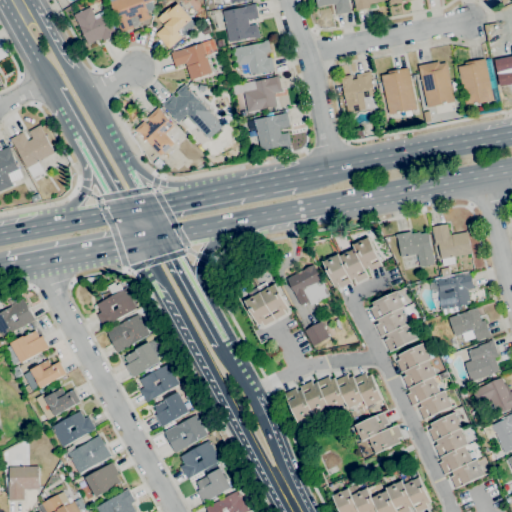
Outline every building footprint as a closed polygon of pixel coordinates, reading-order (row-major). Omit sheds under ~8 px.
[(121,32),(117,22),(108,0),(154,0),(144,3),(145,5),(149,4),(151,10),(147,12),(148,15),(149,14),(151,17),(138,22),(135,16),(130,18),(134,27),(121,32)] [(336,15),(334,3),(317,7),(315,0),(347,0),(350,12),(336,15)] [(355,10),(354,7),(355,7),(354,3),(353,0),(383,0),(384,1),(368,4),(369,7),(355,10)] [(168,48),(155,33),(163,26),(157,18),(170,7),(171,8),(177,3),(191,19),(177,31),(182,37),(168,48)] [(229,42),(222,11),(251,5),(250,4),(255,3),(258,18),(247,20),(248,25),(256,24),(259,37),(255,38),(254,37),(229,42)] [(87,44),(73,14),(90,6),(95,18),(106,13),(116,35),(103,41),(101,38),(87,44)] [(190,80),(185,63),(175,66),(170,52),(173,52),(171,49),(180,43),(181,49),(211,39),(216,51),(206,55),(212,72),(190,80)] [(250,75),(249,73),(242,75),(240,65),(236,66),(232,48),(263,42),(263,41),(268,40),(270,52),(265,53),(266,58),(271,57),(273,71),(270,72),(270,71),(250,75)] [(493,48),(491,41),(498,40),(499,46),(493,48)] [(511,83),(499,86),(494,59),(511,56),(511,83)] [(465,106),(457,66),(464,65),(464,63),(484,58),(493,100),(465,106)] [(492,87),(487,61),(491,60),(496,86),(492,87)] [(426,107),(418,65),(438,61),(438,63),(446,62),(454,102),(426,107)] [(388,114),(380,75),(388,74),(387,71),(408,67),(416,108),(388,114)] [(347,112),(341,81),(340,81),(339,77),(350,75),(351,79),(356,78),(355,74),(370,71),(370,75),(377,108),(365,110),(364,109),(347,112)] [(248,112),(243,92),(234,94),(232,85),(254,80),(254,81),(277,76),(281,92),(273,93),(276,105),(248,112)] [(208,139),(186,115),(178,122),(164,107),(163,108),(161,105),(172,94),(175,98),(178,94),(175,92),(184,83),(188,88),(222,126),(208,139)] [(160,156),(150,145),(151,144),(142,135),(141,135),(138,132),(137,133),(134,129),(143,121),(146,124),(149,121),(146,118),(157,107),(161,111),(160,111),(174,125),(173,126),(178,131),(169,139),(173,143),(160,156)] [(260,150),(256,129),(248,130),(246,121),(282,113),(287,112),(290,126),(279,129),(280,134),(288,132),(291,145),(286,146),(286,145),(260,150)] [(33,178),(12,142),(11,142),(9,139),(22,132),(27,141),(32,138),(28,131),(40,124),(42,128),(41,129),(54,152),(37,161),(43,172),(33,178)] [(0,191),(0,149),(8,146),(22,177),(11,182),(12,185),(0,191)] [(157,168),(152,163),(157,159),(162,164),(157,168)] [(442,266),(441,259),(438,245),(435,245),(431,227),(446,224),(448,235),(467,231),(471,253),(453,256),(454,263),(442,266)] [(404,267),(402,256),(400,257),(397,238),(396,238),(395,234),(410,231),(410,233),(419,232),(420,233),(428,232),(434,263),(419,266),(419,265),(404,267)] [(335,290),(322,261),(338,254),(339,255),(354,248),(352,244),(368,237),(381,265),(369,271),(368,267),(364,269),(368,277),(356,282),(354,279),(350,280),(351,282),(335,290)] [(311,305),(308,301),(300,305),(293,293),(294,292),(286,278),(302,269),(302,270),(313,264),(322,280),(321,280),(330,294),(311,305)] [(441,276),(440,269),(448,267),(449,274),(441,276)] [(440,310),(440,305),(438,295),(436,295),(435,291),(431,292),(429,283),(437,281),(437,280),(467,274),(467,273),(470,272),(473,288),(467,290),(469,301),(467,301),(467,304),(455,306),(455,307),(440,310)] [(103,326),(96,314),(100,312),(96,304),(112,295),(107,286),(113,282),(115,285),(119,283),(122,289),(124,288),(136,308),(103,326)] [(263,326),(261,323),(257,325),(244,301),(250,297),(247,292),(265,282),(268,287),(275,284),(288,308),(284,310),(286,313),(263,326)] [(389,352),(383,340),(387,338),(385,334),(380,336),(375,325),(378,323),(376,319),(375,320),(369,308),(373,307),(371,303),(395,291),(402,307),(400,308),(408,323),(410,322),(417,338),(389,352)] [(2,338),(0,334),(0,312),(11,306),(11,305),(23,299),(34,320),(2,338)] [(334,312),(331,307),(337,304),(340,309),(334,312)] [(463,342),(462,337),(456,338),(455,335),(454,336),(448,317),(476,307),(481,321),(484,320),(490,336),(487,337),(486,336),(476,340),(475,338),(463,342)] [(117,352),(107,335),(108,335),(106,331),(118,324),(118,325),(138,314),(149,334),(117,352)] [(313,347),(304,331),(320,321),(329,338),(313,347)] [(13,364),(4,348),(11,345),(10,343),(23,336),(24,337),(35,330),(39,337),(42,336),(48,347),(20,363),(19,360),(13,364)] [(131,377),(125,365),(128,364),(124,357),(135,350),(135,349),(149,342),(159,337),(166,349),(156,355),(159,361),(131,377)] [(471,381),(464,362),(471,360),(467,351),(478,347),(478,346),(488,342),(488,341),(492,340),(498,356),(494,358),(499,371),(471,381)] [(423,419),(418,408),(420,407),(418,402),(411,406),(406,394),(410,392),(408,388),(407,388),(402,377),(405,375),(403,371),(401,372),(396,361),(399,359),(397,355),(421,344),(428,359),(435,375),(432,377),(440,392),(444,390),(451,406),(423,419)] [(40,388),(30,370),(39,364),(47,359),(51,366),(58,361),(65,373),(61,376),(40,388)] [(146,402),(139,390),(143,387),(139,380),(150,373),(148,369),(157,364),(159,368),(167,363),(179,384),(146,402)] [(297,422),(284,394),(295,388),(297,391),(301,389),(299,386),(311,380),(312,383),(328,376),(329,380),(334,377),(335,380),(346,374),(348,378),(352,376),(353,378),(364,373),(366,376),(370,374),(382,399),(373,403),(374,405),(368,408),(367,406),(366,407),(368,411),(362,414),(357,405),(355,406),(355,405),(348,408),(345,402),(330,410),(329,408),(313,416),(313,415),(297,422)] [(511,407),(497,414),(490,399),(478,404),(472,391),(502,376),(510,392),(511,391),(511,407)] [(47,420),(35,398),(43,394),(45,397),(62,387),(65,394),(72,389),(79,402),(55,416),(54,415),(47,420)] [(461,399),(458,393),(464,391),(467,396),(461,399)] [(161,427),(154,415),(157,414),(154,409),(155,409),(153,406),(164,400),(164,399),(177,392),(188,411),(161,427)] [(62,447),(51,426),(80,410),(84,419),(88,416),(95,428),(62,447)] [(376,453),(373,447),(372,447),(370,445),(371,445),(368,438),(362,441),(359,434),(358,435),(357,432),(354,425),(382,412),(388,423),(385,425),(387,429),(396,425),(403,440),(376,453)] [(455,488),(450,477),(453,475),(451,471),(443,474),(438,463),(442,461),(440,456),(439,457),(434,446),(437,444),(435,440),(433,441),(427,429),(431,428),(429,424),(454,412),(457,418),(459,421),(458,421),(461,428),(460,428),(467,444),(464,446),(471,461),(476,459),(483,475),(455,488)] [(511,449),(504,453),(495,434),(487,438),(482,428),(491,424),(492,425),(504,419),(503,417),(511,413),(511,449)] [(175,453),(165,436),(165,435),(163,432),(175,425),(176,425),(195,414),(207,434),(175,453)] [(475,424),(473,418),(478,416),(481,422),(475,424)] [(79,473),(67,453),(68,453),(66,449),(73,445),(75,449),(87,442),(99,435),(101,440),(102,439),(111,455),(98,463),(98,462),(79,473)] [(186,479),(180,466),(184,464),(179,456),(208,440),(220,460),(186,479)] [(95,497),(85,477),(112,462),(119,474),(116,475),(120,482),(108,489),(95,497)] [(8,500),(8,481),(9,481),(9,467),(38,466),(39,489),(23,489),(24,500),(8,500)] [(203,503),(196,491),(199,489),(195,482),(207,476),(206,475),(219,468),(230,487),(203,503)] [(339,511),(332,496),(338,493),(338,492),(341,491),(347,488),(351,495),(358,492),(357,491),(360,490),(360,491),(366,488),(371,498),(378,494),(380,493),(386,490),(385,488),(392,485),(392,484),(394,483),(401,480),(403,484),(410,481),(409,480),(412,479),(412,480),(418,477),(430,502),(426,504),(428,507),(418,511),(415,511),(413,506),(409,508),(410,511),(407,511),(339,511)] [(98,511),(96,507),(128,489),(135,501),(131,503),(135,511),(133,511),(98,511)] [(244,511),(206,511),(207,511),(205,508),(237,490),(248,510),(244,511)] [(46,511),(41,503),(62,491),(69,504),(74,501),(80,498),(85,507),(79,510),(80,511),(46,511)]
